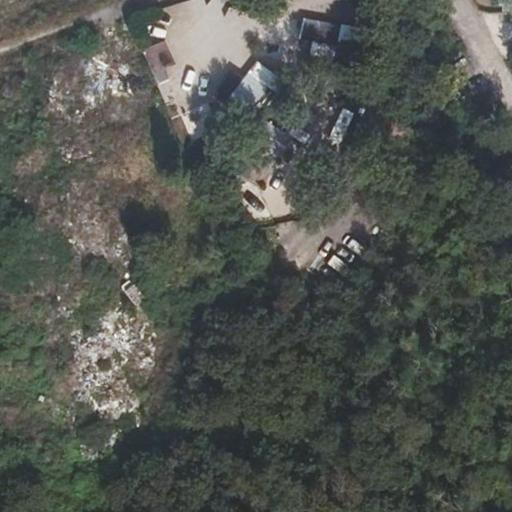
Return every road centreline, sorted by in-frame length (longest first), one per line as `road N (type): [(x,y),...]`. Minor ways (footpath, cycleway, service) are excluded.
road 1 (track): [(390,0),(370,61),(375,143),(364,214),(317,243),(274,299),(189,511)]
road 2 (track): [(170,0),(0,53)]
